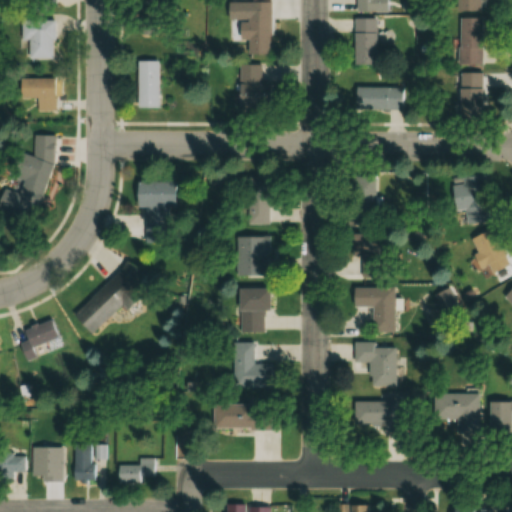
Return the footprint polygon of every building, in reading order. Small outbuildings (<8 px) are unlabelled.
[(353,0),(354,11),(385,10),(384,0),(353,0)] [(455,0),(456,11),(480,11),(480,0),(455,0)] [(274,3),(252,2),(252,17),(241,16),(240,54),(273,55),(274,3)] [(352,18),(352,65),(375,65),(375,18),(352,18)] [(457,65),(481,65),(481,18),(457,18),(457,65)] [(56,59),(56,25),(29,25),(29,59),(56,59)] [(141,109),(163,109),(163,61),(141,61),(141,109)] [(237,109),(267,110),(267,82),(262,82),(263,64),(238,64),(237,109)] [(457,72),(457,114),(482,114),(482,72),(457,72)] [(59,111),(59,78),(26,78),(26,95),(38,95),(38,111),(59,111)] [(405,87),(350,86),(350,109),(405,110),(405,87)] [(56,135),(34,134),(33,190),(55,190),(56,135)] [(453,211),(463,209),(466,225),(489,221),(480,174),(447,180),(453,211)] [(352,224),(378,224),(378,196),(374,196),(374,176),(352,176),(352,224)] [(145,208),(150,208),(150,243),(174,243),(174,206),(184,207),(185,182),(145,182),(145,208)] [(467,238),(479,268),(488,265),(490,271),(507,265),(492,228),(467,238)] [(350,234),(350,256),(383,256),(383,234),(350,234)] [(236,276),(267,276),(267,236),(236,236),(236,276)] [(78,314),(95,334),(127,305),(133,311),(145,300),(140,293),(147,286),(130,267),(78,314)] [(511,287),(502,297),(511,307),(511,287)] [(266,288),(237,288),(237,333),(266,333),(266,288)] [(370,332),(393,332),(393,288),(357,288),(357,305),(370,305),(370,332)] [(30,360),(39,357),(36,347),(64,338),(58,319),(28,330),(32,341),(25,343),(30,360)] [(351,363),(367,363),(366,380),(388,380),(389,342),(352,341),(351,363)] [(230,342),(230,386),(270,386),(270,364),(252,364),(252,342),(230,342)] [(477,394),(452,394),(452,432),(477,432),(477,394)] [(511,422),(511,399),(486,399),(487,422),(511,422)] [(352,400),(351,430),(399,431),(399,400),(352,400)] [(216,403),(216,428),(252,428),(252,403),(216,403)] [(66,479),(67,457),(48,457),(48,450),(32,450),(32,479),(66,479)] [(0,476),(27,477),(27,453),(0,453),(0,476)] [(158,458),(139,458),(139,465),(119,465),(119,482),(158,482),(158,458)]
